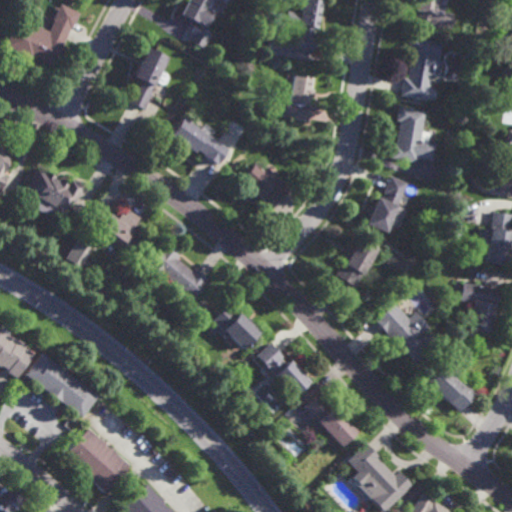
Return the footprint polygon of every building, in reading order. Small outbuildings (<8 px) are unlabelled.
[(229,0),(227,4),(219,0),(210,0),(206,7),(213,11),(210,19),(206,23),(204,26),(203,26),(202,27),(211,32),(206,42),(205,41),(202,48),(188,40),(192,34),(190,33),(196,22),(180,13),(187,0),(229,0)] [(320,0),(316,28),(310,27),(309,34),(312,35),(309,52),(291,49),(295,24),(282,22),(284,10),(297,13),(299,0),(320,0)] [(444,0),(442,12),(452,14),(452,17),(453,18),(453,20),(452,22),(450,23),(449,27),(441,26),(441,28),(431,27),(431,24),(413,21),(415,10),(413,9),(414,0),(444,0)] [(35,24),(31,22),(31,23),(49,31),(54,20),(53,20),(60,4),(79,13),(71,29),(69,28),(51,65),(32,56),(31,58),(4,45),(16,20),(15,20),(24,2),(38,8),(37,9),(41,11),(35,24)] [(424,100),(398,95),(401,78),(406,79),(409,58),(405,57),(409,36),(440,42),(437,60),(441,61),(438,76),(429,74),(424,100)] [(165,84),(161,85),(155,82),(153,86),(152,85),(149,92),(151,93),(143,110),(126,102),(134,85),(139,87),(142,80),(134,76),(147,47),(166,56),(160,69),(166,73),(167,77),(165,84)] [(511,104),(503,103),(506,87),(499,85),(502,67),(511,69),(511,104)] [(310,98),(307,97),(306,105),(308,105),(305,121),(272,115),(275,99),(285,100),(290,73),(311,77),(309,90),(311,91),(310,98)] [(430,161),(415,159),(414,163),(388,158),(390,144),(394,145),(398,121),(394,120),(396,107),(423,111),(419,132),(428,133),(426,143),(433,144),(430,161)] [(227,150),(217,163),(216,163),(215,165),(201,155),(201,154),(195,150),(193,152),(185,147),(184,148),(176,142),(177,140),(169,135),(182,117),(227,150)] [(511,190),(495,188),(498,171),(502,172),(504,163),(500,162),(505,130),(511,130),(511,190)] [(0,147),(2,148),(1,151),(8,154),(7,157),(8,158),(0,176),(4,177),(0,185),(0,147)] [(274,190),(279,184),(286,189),(271,210),(257,199),(259,197),(252,191),(250,194),(246,191),(249,188),(239,180),(253,164),(275,182),(273,185),(273,190),(274,190)] [(43,174),(44,171),(53,176),(52,178),(56,180),(64,185),(68,178),(83,186),(73,203),(68,200),(63,209),(62,209),(57,218),(48,213),(52,207),(31,195),(28,201),(20,196),(35,169),(43,174)] [(383,232),(363,224),(375,198),(380,200),(383,193),(381,192),(388,176),(404,183),(383,232)] [(117,219),(120,214),(123,216),(127,210),(139,218),(132,228),(138,232),(136,234),(141,237),(136,246),(133,244),(129,249),(122,244),(118,250),(103,239),(110,230),(95,220),(103,209),(117,219)] [(510,231),(505,262),(503,262),(503,266),(482,263),(485,249),(474,247),(477,229),(488,231),(491,212),(509,215),(506,231),(510,231)] [(376,250),(358,280),(352,276),(347,284),(332,275),(348,248),(351,249),(353,246),(351,245),(356,238),(376,250)] [(62,261),(80,269),(90,247),(71,239),(62,261)] [(192,273),(194,270),(208,281),(191,302),(183,295),(183,294),(161,277),(159,280),(144,268),(163,244),(178,256),(175,259),(192,273)] [(495,306),(493,306),(488,333),(466,329),(471,303),(457,300),(460,283),(498,290),(495,306)] [(407,319),(413,313),(427,327),(420,334),(424,338),(430,333),(438,342),(413,365),(372,321),(392,303),(407,319)] [(237,316),(238,314),(259,334),(243,351),(228,337),(225,341),(218,335),(221,331),(211,321),(225,306),(237,316)] [(0,335),(1,336),(2,335),(10,340),(9,341),(13,343),(14,342),(23,348),(22,349),(31,355),(14,380),(5,374),(6,372),(0,367),(0,335)] [(286,363),(288,362),(306,383),(290,397),(279,384),(280,383),(256,356),(269,344),(286,363)] [(96,398),(80,419),(23,376),(39,355),(96,398)] [(459,387),(463,383),(474,394),(457,412),(447,403),(446,404),(424,383),(444,361),(454,371),(448,377),(459,387)] [(348,421),(345,423),(354,433),(337,448),(314,423),(315,422),(302,408),(316,394),(330,409),(332,408),(339,417),(342,414),(348,421)] [(99,442),(100,440),(105,444),(104,445),(105,446),(104,447),(108,450),(109,449),(110,450),(128,466),(102,495),(89,483),(88,484),(84,480),(84,479),(83,478),(85,477),(81,473),(80,475),(78,473),(77,475),(73,471),(74,470),(61,458),(86,430),(99,442)] [(391,477),(395,473),(407,486),(407,487),(381,511),(377,511),(366,500),(373,493),(363,482),(358,488),(349,478),(354,473),(344,462),(363,444),(375,458),(374,459),(391,477)] [(156,498),(157,497),(161,501),(160,502),(162,504),(161,505),(164,509),(165,508),(166,509),(167,508),(171,511),(116,511),(145,485),(156,498)] [(366,497),(359,491),(364,486),(371,492),(366,497)] [(21,502),(13,511),(0,511),(0,490),(1,489),(2,490),(4,488),(21,502)] [(445,511),(406,511),(421,493),(431,500),(430,501),(445,511)]
